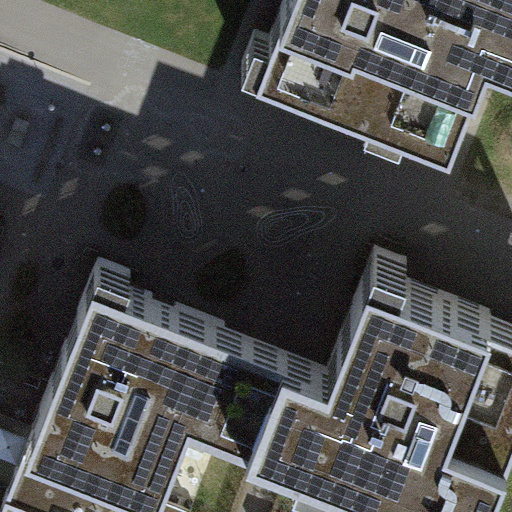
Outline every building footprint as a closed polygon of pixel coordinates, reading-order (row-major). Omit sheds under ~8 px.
[(255,29),(241,65),(451,143),(487,47),(511,56),(511,0),(287,0),(274,36),(255,29)] [(280,343),(243,436),(365,483),(438,511),(472,511),(511,411),(511,318),(392,272),(399,254),(366,241),(321,359),(280,343)] [(180,412),(243,436),(280,343),(118,280),(123,267),(90,254),(36,390),(125,424),(129,414),(173,431),(180,412)] [(36,390),(0,482),(0,511),(140,511),(173,431),(129,414),(125,424),(36,390)] [(438,511),(365,483),(353,511),(438,511)]
